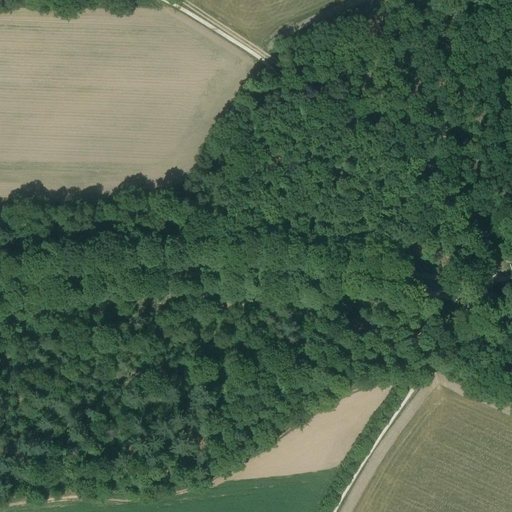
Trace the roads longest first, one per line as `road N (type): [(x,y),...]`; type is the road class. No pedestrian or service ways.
road 1 (tertiary): [(511,313),(428,283),(309,270),(186,266),(0,279)]
road 2 (track): [(183,0),(455,181),(503,270)]
